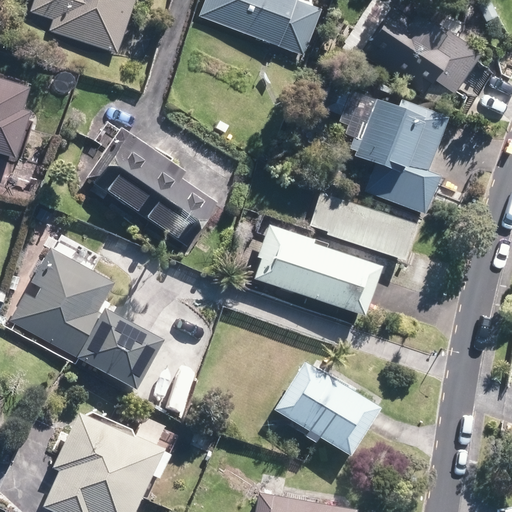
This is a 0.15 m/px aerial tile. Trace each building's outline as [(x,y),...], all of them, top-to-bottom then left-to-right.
[(134,0),(36,0),(32,15),(53,22),(50,34),(116,55),(134,0)] [(203,0),(197,16),(301,56),(318,11),(291,0),(203,0)] [(480,53),(401,7),(383,38),(439,71),(433,81),(456,94),(458,90),(476,60),(480,53)] [(29,87),(0,78),(0,154),(18,160),(34,112),(22,108),(29,87)] [(427,172),(445,119),(384,98),(363,162),(380,168),(371,196),(428,216),(441,177),(427,172)] [(186,171),(122,130),(87,183),(176,241),(189,222),(203,231),(220,206),(180,180),(186,171)] [(417,225),(318,191),(306,227),(405,260),(417,225)] [(381,264),(266,226),(249,278),(363,316),(381,264)] [(20,295),(6,321),(137,390),(163,341),(99,308),(111,285),(48,251),(29,286),(36,290),(31,301),(20,295)] [(377,406),(304,361),(273,412),(346,457),(377,406)] [(135,436),(78,411),(54,468),(59,470),(43,507),(54,511),(132,511),(148,475),(156,478),(168,449),(155,444),(164,423),(144,415),(135,436)] [(360,511),(361,509),(257,491),(253,511),(360,511)]
